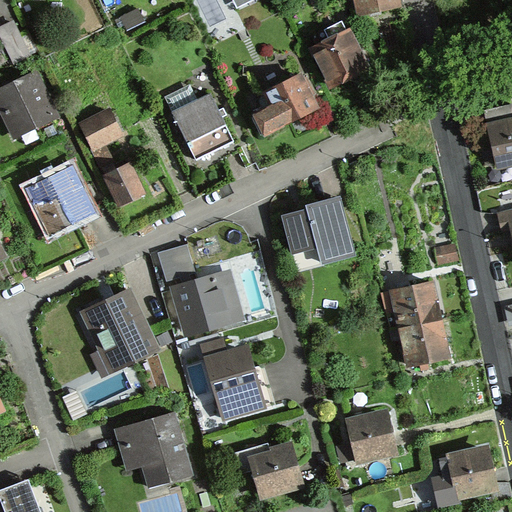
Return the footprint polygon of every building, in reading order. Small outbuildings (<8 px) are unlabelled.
[(353,0),(358,19),(399,10),(396,0),(353,0)] [(13,24),(0,30),(0,36),(15,68),(30,60),(13,24)] [(329,42),(310,51),(330,92),(370,73),(351,33),(345,36),(340,25),(325,32),(329,42)] [(55,122),(32,77),(0,92),(0,115),(13,142),(55,122)] [(319,114),(301,77),(272,91),(280,109),(256,121),(265,140),(319,114)] [(210,99),(172,117),(196,166),(234,147),(210,99)] [(511,109),(485,115),(487,129),(511,123),(511,109)] [(122,139),(108,112),(79,126),(120,208),(143,196),(128,165),(113,173),(101,149),(122,139)] [(511,123),(487,129),(495,172),(511,168),(511,123)] [(90,217),(68,171),(27,191),(49,237),(90,217)] [(304,208),(305,213),(282,219),(291,254),(314,248),(319,269),(355,260),(339,199),(304,208)] [(511,213),(498,216),(503,235),(510,234),(511,243),(511,213)] [(456,247),(436,250),(439,265),(458,262),(456,247)] [(229,272),(171,288),(184,336),(243,321),(229,272)] [(431,285),(390,294),(398,332),(440,324),(431,285)] [(127,292),(82,313),(111,374),(156,352),(127,292)] [(440,324),(398,332),(407,371),(448,362),(440,324)] [(218,343),(200,348),(223,424),(274,410),(261,366),(250,369),(243,348),(221,354),(218,343)] [(387,415),(347,424),(358,468),(397,459),(387,415)] [(173,416),(117,431),(127,470),(143,466),(148,487),(190,476),(173,416)] [(268,452),(266,446),(234,455),(239,474),(248,472),(258,505),(305,492),(292,446),(268,452)] [(486,450),(448,459),(459,504),(497,495),(486,450)] [(39,511),(28,481),(0,491),(0,500),(4,511),(39,511)]
